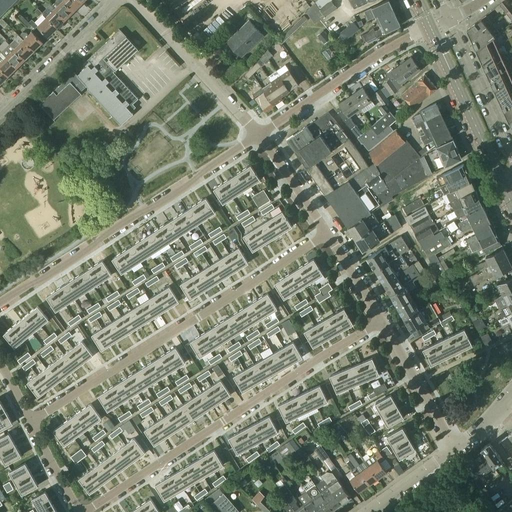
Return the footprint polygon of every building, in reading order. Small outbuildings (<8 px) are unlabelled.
[(0,0),(0,15),(15,0),(0,0)] [(57,0),(52,5),(55,8),(66,19),(74,11),(64,0),(63,0),(57,0)] [(63,0),(64,0),(74,11),(83,2),(80,0),(63,0)] [(162,0),(174,12),(179,7),(186,14),(184,16),(188,20),(205,4),(201,0),(162,0)] [(319,0),(316,3),(320,8),(331,1),(331,0),(319,0)] [(375,16),(392,8),(388,0),(386,0),(371,7),(375,16)] [(331,1),(320,8),(316,3),(307,12),(315,23),(337,8),(331,1)] [(499,5),(506,13),(509,11),(502,2),(499,5)] [(47,17),(57,28),(66,19),(55,8),(47,17)] [(375,16),(379,24),(396,16),(392,8),(375,16)] [(19,18),(27,27),(30,24),(29,22),(22,15),(19,18)] [(278,40),(282,44),(308,20),(304,15),(278,40)] [(467,30),(472,40),(493,23),(486,15),(467,30)] [(400,25),(396,16),(379,24),(381,28),(375,31),(373,28),(368,32),(361,35),(364,42),(400,25)] [(29,22),(30,24),(35,28),(37,26),(48,37),(57,28),(47,17),(38,26),(32,19),(29,22)] [(249,20),(227,41),(242,57),(264,35),(249,20)] [(347,39),(360,29),(355,22),(342,31),(347,39)] [(493,37),(493,38),(500,32),(493,23),(472,40),(477,50),(493,37)] [(127,36),(120,29),(86,62),(83,59),(83,60),(88,65),(78,75),(75,72),(40,104),(54,119),(82,94),(81,92),(85,88),(121,126),(134,114),(132,111),(135,108),(132,105),(139,99),(114,72),(139,49),(127,36)] [(321,40),(324,44),(331,38),(323,30),(318,34),(322,39),(321,40)] [(19,36),(23,40),(33,51),(43,42),(32,31),(28,35),(26,32),(23,32),(19,36)] [(10,43),(25,59),(33,51),(23,40),(19,36),(18,35),(10,43)] [(498,48),(493,38),(493,37),(477,50),(481,60),(498,48)] [(1,52),(6,56),(16,67),(25,59),(10,43),(1,52)] [(486,70),(502,58),(498,48),(481,60),(486,70)] [(263,53),(265,55),(268,59),(273,55),(267,49),(263,53)] [(0,67),(8,76),(16,67),(6,56),(1,52),(0,52),(0,67)] [(511,63),(505,55),(502,58),(486,70),(490,80),(507,68),(511,64),(511,63)] [(402,83),(420,69),(411,56),(386,74),(390,79),(398,90),(404,85),(402,83)] [(245,57),(239,63),(245,69),(251,63),(245,57)] [(261,66),(257,63),(250,70),(253,74),(261,66)] [(277,70),(281,75),(253,94),(265,112),(283,99),(281,96),(299,84),(286,64),(277,70)] [(490,80),(495,91),(511,78),(507,68),(490,80)] [(253,74),(250,70),(245,74),(249,78),(253,74)] [(418,80),(402,94),(414,108),(430,94),(437,88),(425,74),(418,80)] [(500,101),(511,91),(511,78),(495,91),(500,101)] [(385,86),(381,89),(387,97),(391,95),(398,90),(390,79),(383,84),(385,86)] [(363,87),(352,95),(360,107),(371,100),(363,87)] [(382,105),(389,100),(387,97),(381,89),(380,89),(374,93),(382,105)] [(511,105),(511,91),(500,101),(504,111),(511,105)] [(348,116),(360,107),(352,95),(340,103),(348,116)] [(413,119),(415,123),(440,111),(436,102),(420,110),(421,115),(413,119)] [(384,115),(390,111),(384,104),(379,109),(384,115)] [(324,115),(331,125),(337,122),(328,111),(324,115)] [(362,133),(357,138),(362,144),(363,143),(369,150),(394,130),(390,126),(397,119),(390,111),(384,115),(362,133)] [(422,130),(444,120),(440,111),(415,123),(417,127),(420,126),(422,130)] [(326,129),(331,125),(324,115),(318,118),(326,129)] [(313,122),(320,133),(326,129),(318,118),(313,122)] [(362,133),(352,120),(347,125),(357,138),(362,133)] [(448,128),(444,120),(422,130),(424,133),(420,135),(422,140),(448,128)] [(295,150),(296,150),(320,133),(313,122),(307,126),(307,125),(288,138),(295,149),(294,149),(295,150)] [(296,150),(307,166),(349,137),(337,122),(331,125),(326,129),(320,133),(296,150)] [(433,140),(435,144),(452,137),(448,128),(422,140),(424,144),(433,140)] [(395,130),(369,152),(375,163),(378,169),(380,172),(385,182),(418,157),(413,150),(407,154),(402,148),(407,144),(395,130)] [(349,137),(307,166),(317,180),(326,193),(349,180),(370,167),(359,150),(349,137)] [(461,158),(452,137),(435,144),(430,147),(427,149),(421,155),(418,157),(385,182),(391,194),(416,182),(440,169),(461,158)] [(106,154),(112,148),(107,142),(100,148),(106,154)] [(418,152),(421,155),(427,149),(426,146),(424,146),(418,152)] [(349,180),(326,193),(348,227),(373,211),(393,198),(391,194),(385,182),(380,172),(378,169),(375,163),(370,167),(349,180)] [(464,164),(447,172),(450,176),(451,180),(468,173),(464,164)] [(251,165),(242,171),(251,185),(260,179),(256,173),(256,172),(255,172),(251,165)] [(242,171),(232,177),(242,191),(251,185),(242,171)] [(451,180),(440,186),(444,194),(446,193),(472,181),(468,173),(451,180)] [(232,177),(223,183),(233,197),(242,191),(232,177)] [(444,194),(442,195),(447,204),(450,202),(459,197),(475,190),(472,181),(446,193),(444,194)] [(223,183),(214,189),(223,203),(233,197),(223,183)] [(263,190),(258,193),(264,204),(270,201),(263,190)] [(459,197),(450,202),(454,209),(456,208),(479,198),(475,190),(459,197)] [(258,193),(252,197),(259,208),(264,204),(258,193)] [(206,198),(197,204),(206,218),(215,212),(206,198)] [(403,208),(407,214),(424,204),(420,198),(403,208)] [(479,198),(456,208),(454,209),(458,218),(483,206),(479,198)] [(197,204),(187,210),(197,224),(206,218),(197,204)] [(429,214),(424,205),(405,217),(410,225),(429,214)] [(468,218),(458,223),(460,227),(465,225),(487,214),(483,206),(466,214),(468,218)] [(187,210),(178,216),(188,230),(197,224),(187,210)] [(283,211),(273,217),(282,232),(292,226),(287,219),(288,218),(287,217),(286,217),(283,211)] [(348,227),(356,239),(380,223),(373,211),(348,227)] [(385,220),(380,223),(356,239),(363,250),(402,227),(395,214),(385,221),(385,220)] [(429,225),(434,222),(429,214),(410,225),(415,233),(429,225)] [(487,214),(465,225),(460,227),(462,231),(473,226),(475,230),(491,222),(487,214)] [(178,216),(169,222),(178,236),(188,230),(178,216)] [(273,217),(263,223),(272,238),(282,232),(273,217)] [(169,222),(159,228),(169,242),(178,236),(169,222)] [(429,225),(415,233),(419,242),(420,242),(433,233),(434,233),(439,230),(434,222),(429,225)] [(478,238),(495,230),(491,222),(475,230),(477,234),(466,239),(468,244),(469,244),(479,239),(478,238)] [(263,223),(253,229),(263,244),(272,238),(263,223)] [(234,227),(227,231),(232,239),(238,235),(234,227)] [(159,228),(150,234),(159,248),(169,242),(159,228)] [(253,229),(244,235),(253,250),(263,244),(253,229)] [(479,256),(502,245),(499,239),(495,230),(478,238),(479,239),(469,244),(472,252),(477,250),(479,256)] [(420,242),(419,242),(424,250),(445,237),(441,231),(435,235),(433,233),(420,242)] [(198,232),(192,236),(195,241),(202,237),(198,232)] [(150,234),(140,240),(150,255),(159,248),(150,234)] [(367,256),(376,270),(388,262),(398,256),(409,249),(401,236),(388,243),(392,249),(388,251),(385,246),(367,256)] [(428,259),(435,254),(452,244),(447,236),(445,237),(424,250),(423,250),(428,259)] [(140,240),(131,247),(140,261),(150,255),(140,240)] [(131,247),(122,252),(131,267),(140,261),(131,247)] [(239,247),(229,253),(239,269),(248,263),(239,247)] [(482,262),(478,265),(480,271),(470,276),(473,284),(487,278),(488,278),(490,280),(496,277),(495,275),(511,266),(511,265),(504,249),(486,257),(487,259),(482,261),(482,262)] [(122,252),(113,259),(122,273),(131,267),(122,252)] [(229,253),(220,259),(229,275),(239,269),(229,253)] [(435,254),(428,259),(432,266),(440,262),(446,258),(444,254),(438,258),(435,254)] [(398,256),(388,262),(376,270),(383,282),(396,274),(409,266),(407,263),(403,265),(398,256)] [(220,259),(210,265),(219,281),(229,275),(220,259)] [(314,259),(304,265),(314,280),(323,274),(319,268),(320,268),(319,266),(318,266),(314,259)] [(103,260),(93,266),(103,280),(112,274),(103,260)] [(440,262),(432,266),(437,276),(445,271),(440,262)] [(409,266),(396,274),(383,282),(390,293),(405,285),(420,277),(413,264),(409,266)] [(210,265),(200,272),(210,287),(219,281),(210,265)] [(304,265),(294,271),(304,286),(314,280),(304,265)] [(93,266),(84,272),(93,286),(103,280),(93,266)] [(294,271),(285,277),(294,292),(304,286),(294,271)] [(84,272),(75,278),(84,292),(93,286),(84,272)] [(200,272),(191,278),(200,293),(210,287),(200,272)] [(285,277),(275,283),(284,298),(294,292),(285,277)] [(74,279),(66,284),(75,298),(84,292),(75,278),(74,279)] [(191,278),(181,284),(190,299),(200,293),(191,278)] [(511,278),(497,285),(500,290),(502,295),(511,289),(511,278)] [(413,281),(405,285),(390,293),(397,306),(413,297),(409,291),(416,287),(413,281)] [(329,283),(319,289),(321,292),(323,295),(328,292),(333,289),(329,283)] [(66,284),(56,290),(66,304),(75,298),(66,284)] [(170,286),(160,292),(169,307),(179,301),(170,286)] [(507,304),(511,301),(511,289),(502,295),(504,299),(507,304)] [(56,290),(47,296),(56,310),(66,304),(56,290)] [(160,292),(150,298),(160,313),(169,307),(160,292)] [(268,293),(258,299),(267,314),(277,308),(268,293)] [(405,318),(420,309),(413,297),(397,306),(405,318)] [(150,298),(141,304),(150,319),(160,313),(150,298)] [(258,299),(248,305),(258,320),(267,314),(258,299)] [(511,301),(507,304),(501,307),(503,312),(499,314),(501,318),(511,312),(511,301)] [(430,303),(420,309),(405,318),(411,330),(412,330),(416,336),(440,321),(430,303)] [(141,304),(131,310),(140,325),(150,319),(141,304)] [(248,305),(239,311),(248,326),(258,320),(248,305)] [(38,306),(29,313),(40,326),(49,319),(38,306)] [(344,308),(334,314),(343,329),(353,324),(349,316),(348,314),(344,308)] [(131,310),(121,316),(131,331),(140,325),(131,310)] [(471,310),(467,312),(472,321),(476,319),(471,310)] [(239,311),(229,317),(239,332),(248,326),(239,311)] [(449,311),(442,315),(445,319),(446,318),(452,315),(449,311)] [(511,312),(501,318),(499,319),(502,324),(509,321),(511,326),(511,325),(511,312)] [(29,313),(21,320),(32,333),(40,326),(29,313)] [(334,314),(324,320),(333,335),(343,329),(334,314)] [(121,316),(112,322),(121,337),(131,331),(121,316)] [(229,317),(220,323),(229,338),(239,332),(229,317)] [(480,318),(473,321),(477,330),(484,327),(480,318)] [(284,322),(282,323),(288,335),(295,332),(289,319),(284,322)] [(21,320),(13,327),(23,340),(32,333),(21,320)] [(324,320),(315,325),(323,341),(333,335),(324,320)] [(112,322),(102,328),(111,343),(121,337),(112,322)] [(220,323),(210,329),(219,344),(229,338),(220,323)] [(315,325),(305,331),(313,347),(323,341),(315,325)] [(13,327),(4,334),(9,340),(10,341),(15,347),(23,340),(13,327)] [(102,328),(92,334),(102,349),(111,343),(102,328)] [(210,329),(200,335),(210,350),(219,344),(210,329)] [(464,329),(454,334),(462,350),(472,345),(464,329)] [(69,331),(64,335),(67,339),(72,335),(69,331)] [(454,334),(444,339),(452,355),(462,350),(454,334)] [(491,344),(487,334),(480,337),(485,347),(491,344)] [(64,335),(58,339),(61,343),(67,339),(64,335)] [(200,335),(191,341),(200,356),(210,350),(200,335)] [(444,339),(434,344),(441,360),(452,355),(444,339)] [(82,341),(73,347),(84,362),(93,355),(82,341)] [(293,342),(284,347),(292,363),(302,357),(293,342)] [(434,344),(423,349),(426,355),(427,357),(431,365),(441,360),(434,344)] [(51,345),(46,349),(49,353),(54,349),(51,345)] [(73,347),(64,354),(75,369),(84,362),(73,347)] [(176,347),(166,353),(175,368),(185,362),(176,347)] [(284,347),(274,353),(283,369),(292,363),(284,347)] [(46,349),(40,353),(43,357),(49,353),(46,349)] [(28,352),(23,356),(26,360),(31,356),(28,352)] [(166,353),(156,359),(166,374),(175,368),(166,353)] [(274,353),(264,359),(273,374),(283,369),(274,353)] [(64,354),(55,361),(66,375),(75,369),(64,354)] [(23,356),(18,360),(20,364),(26,360),(23,356)] [(33,358),(28,363),(31,366),(36,362),(33,358)] [(372,358),(362,362),(369,379),(379,374),(376,368),(377,368),(376,366),(372,358)] [(156,359),(147,365),(156,380),(166,374),(156,359)] [(264,359),(254,364),(263,380),(273,374),(264,359)] [(55,361),(46,368),(57,382),(66,375),(55,361)] [(195,362),(190,366),(197,377),(202,373),(195,362)] [(362,362),(351,367),(358,383),(369,379),(362,362)] [(28,363),(22,367),(25,371),(31,366),(28,363)] [(254,364),(244,370),(253,385),(263,380),(254,364)] [(147,365),(137,371),(147,386),(156,380),(147,365)] [(218,365),(213,368),(218,377),(224,374),(218,365)] [(351,367),(341,371),(348,388),(358,383),(351,367)] [(46,368),(37,375),(48,389),(57,382),(46,368)] [(244,370),(234,375),(243,391),(253,385),(244,370)] [(137,371),(128,377),(137,392),(147,386),(137,371)] [(341,371),(330,376),(337,392),(348,388),(341,371)] [(37,375),(28,382),(32,387),(32,388),(33,389),(39,396),(48,389),(37,375)] [(128,377),(118,383),(127,398),(137,392),(128,377)] [(221,380),(211,386),(221,401),(231,394),(221,380)] [(118,383),(108,389),(118,404),(127,398),(118,383)] [(384,383),(373,389),(374,391),(377,396),(388,389),(384,383)] [(320,385),(310,390),(317,406),(328,401),(320,385)] [(211,386),(202,392),(212,407),(221,401),(211,386)] [(108,389),(99,395),(108,410),(118,404),(108,389)] [(310,390),(299,395),(307,411),(317,406),(310,390)] [(202,392),(192,398),(202,413),(212,407),(202,392)] [(299,395),(289,400),(297,416),(307,411),(299,395)] [(391,395),(375,403),(382,415),(397,406),(391,395)] [(192,398),(183,404),(193,419),(202,413),(192,398)] [(289,400),(279,405),(286,421),(297,416),(289,400)] [(91,403),(82,410),(92,425),(102,418),(91,403)] [(183,404),(173,411),(183,426),(193,419),(183,404)] [(397,406),(382,415),(388,426),(404,417),(397,406)] [(82,410),(73,417),(83,431),(92,425),(82,410)] [(6,411),(0,414),(0,430),(13,423),(6,411)] [(173,411),(164,417),(174,432),(183,426),(173,411)] [(138,415),(132,418),(137,425),(142,421),(138,415)] [(270,416),(259,421),(268,437),(278,432),(270,416)] [(73,417),(63,423),(74,438),(83,431),(73,417)] [(164,417),(154,423),(164,438),(174,432),(164,417)] [(367,418),(361,422),(364,427),(370,423),(370,422),(367,418)] [(110,419),(104,424),(109,430),(115,426),(110,419)] [(120,426),(115,430),(118,434),(125,429),(129,434),(136,430),(130,420),(120,426)] [(259,421),(249,427),(258,442),(268,437),(259,421)] [(335,431),(342,426),(338,421),(332,426),(335,431)] [(63,423),(54,430),(59,437),(59,438),(60,439),(64,445),(74,438),(63,423)] [(154,423),(145,429),(155,444),(164,438),(154,423)] [(364,427),(366,429),(368,432),(374,428),(370,423),(364,427)] [(249,427),(239,432),(248,448),(258,442),(249,427)] [(403,427),(387,436),(394,447),(409,438),(403,427)] [(103,429),(98,433),(101,437),(106,433),(103,429)] [(370,435),(368,432),(366,429),(362,432),(366,438),(370,435)] [(115,430),(109,435),(112,439),(118,434),(115,430)] [(239,432),(229,437),(238,453),(248,448),(239,432)] [(0,438),(0,452),(2,452),(15,444),(9,433),(0,438)] [(98,433),(93,437),(96,441),(101,437),(98,433)] [(135,438),(125,444),(136,459),(145,452),(135,438)] [(409,438),(394,447),(400,458),(406,455),(408,454),(415,450),(409,438)] [(301,450),(293,439),(286,444),(290,449),(294,456),(301,450)] [(102,440),(97,444),(100,448),(105,444),(102,440)] [(490,443),(481,449),(484,453),(480,456),(490,470),(494,467),(500,463),(505,469),(507,468),(490,443)] [(2,452),(0,452),(0,453),(6,464),(22,456),(15,444),(2,452)] [(97,444),(91,448),(94,452),(100,448),(97,444)] [(125,444),(116,451),(127,466),(136,459),(125,444)] [(290,449),(286,444),(278,450),(281,455),(290,449)] [(321,446),(315,450),(323,461),(329,457),(321,446)] [(214,450),(205,455),(214,471),(223,465),(214,450)] [(375,456),(366,462),(377,479),(387,472),(380,462),(384,459),(378,450),(373,453),(375,456)] [(397,461),(389,450),(383,454),(391,465),(397,461)] [(116,451),(107,458),(118,472),(127,466),(116,451)] [(268,456),(272,460),(278,456),(275,451),(268,456)] [(205,455),(195,461),(204,477),(214,471),(205,455)] [(353,456),(349,459),(368,485),(377,479),(366,462),(360,467),(353,456)] [(477,479),(490,470),(480,456),(467,465),(477,479)] [(340,457),(335,461),(340,469),(346,465),(340,457)] [(107,458),(98,465),(108,479),(118,472),(107,458)] [(359,492),(364,488),(368,485),(349,459),(345,462),(355,475),(349,479),(359,492)] [(195,461),(185,467),(194,482),(204,477),(195,461)] [(12,470),(10,471),(16,483),(19,481),(32,474),(25,463),(12,470)] [(98,465),(89,471),(99,486),(108,479),(98,465)] [(185,467),(175,473),(184,488),(194,482),(185,467)] [(89,471),(80,478),(84,484),(83,484),(84,486),(85,485),(90,492),(99,486),(89,471)] [(321,475),(324,479),(342,504),(351,498),(338,480),(334,482),(327,471),(321,475)] [(175,473),(165,479),(174,494),(184,488),(175,473)] [(19,481),(16,483),(22,494),(38,485),(32,474),(19,481)] [(165,479),(156,485),(165,500),(174,494),(165,479)] [(218,479),(212,483),(215,487),(221,483),(218,479)] [(324,479),(315,485),(333,510),(342,504),(324,479)] [(289,503),(295,511),(308,511),(303,504),(299,507),(295,502),(297,501),(285,485),(279,489),(283,495),(289,503)] [(315,485),(307,491),(321,511),(330,511),(333,510),(315,485)] [(46,491),(33,498),(40,511),(52,504),(46,491)] [(308,511),(321,511),(307,491),(298,497),(303,504),(308,511)] [(217,511),(238,511),(239,511),(223,493),(210,504),(217,511)] [(295,511),(289,503),(283,495),(277,499),(284,509),(285,508),(287,511),(295,511)] [(279,511),(264,497),(257,505),(264,511),(279,511)] [(160,511),(151,498),(141,505),(146,511),(160,511)] [(511,511),(511,500),(496,511),(511,511)]
